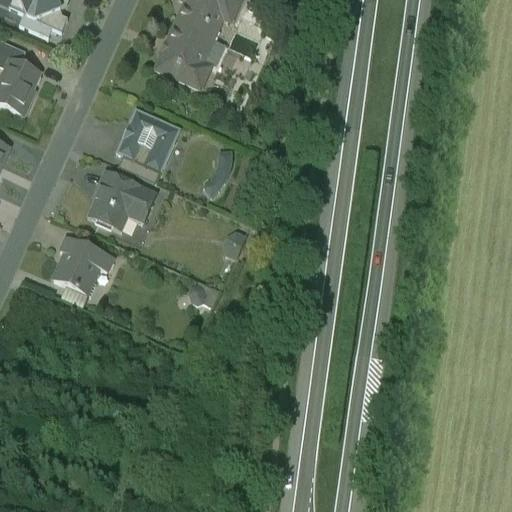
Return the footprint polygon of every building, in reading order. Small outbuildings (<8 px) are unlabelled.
[(8,0),(4,10),(60,33),(73,0),(8,0)] [(181,0),(150,75),(206,98),(218,69),(208,65),(224,28),(232,31),(245,0),(181,0)] [(0,86),(0,111),(25,121),(44,75),(10,62),(0,86)] [(119,157),(163,176),(182,135),(138,115),(119,157)] [(0,178),(12,150),(0,145),(0,178)] [(230,198),(244,166),(236,163),(222,195),(230,198)] [(145,231),(160,198),(109,175),(87,222),(123,239),(130,224),(145,231)] [(51,287),(92,303),(111,258),(70,241),(51,287)]
